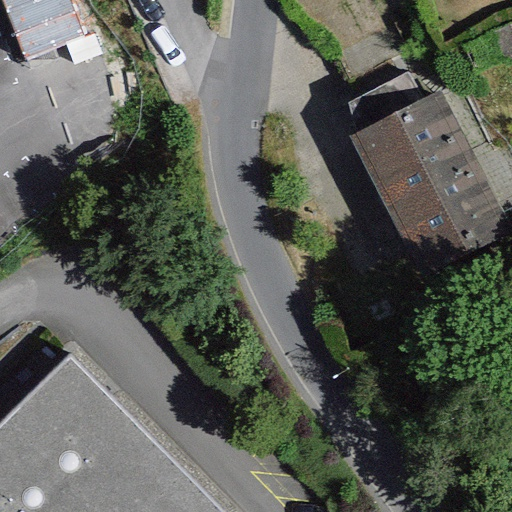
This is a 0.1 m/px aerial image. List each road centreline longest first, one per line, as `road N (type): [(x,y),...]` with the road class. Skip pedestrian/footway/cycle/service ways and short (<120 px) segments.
road 1 (residential): [(391,511),(244,287),(229,192),(255,0)]
road 2 (unknown): [(273,511),(131,346)]
